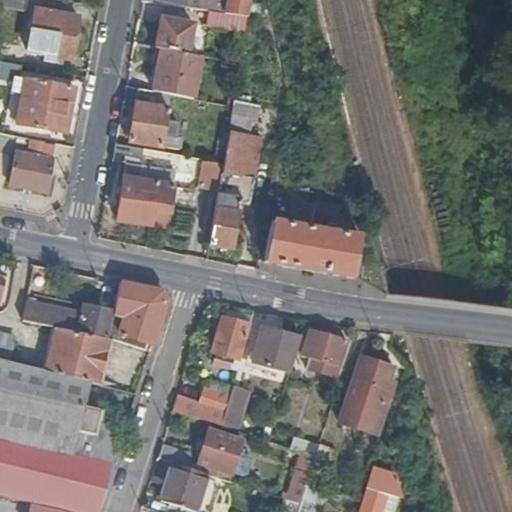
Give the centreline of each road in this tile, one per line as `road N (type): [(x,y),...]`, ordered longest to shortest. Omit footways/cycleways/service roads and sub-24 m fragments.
road 1 (tertiary): [(511,330),(366,313),(194,279)]
road 2 (residential): [(75,253),(119,0)]
road 3 (residential): [(194,279),(115,511)]
road 4 (tertiary): [(194,279),(75,253)]
road 5 (unknown): [(372,329),(318,438)]
